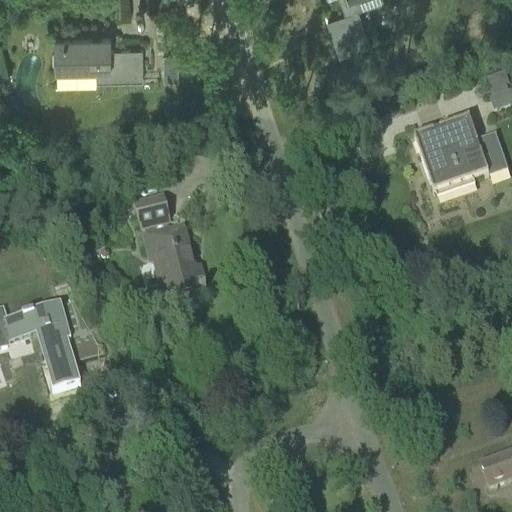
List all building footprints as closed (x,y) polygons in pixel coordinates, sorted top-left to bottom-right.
[(352,13),(345,15),(326,22),(339,58),(370,47),(364,30),(359,32),(352,13)] [(54,41),(55,71),(96,70),(96,83),(143,82),(142,50),(111,50),(110,39),(54,41)] [(179,56),(164,56),(164,81),(179,81),(179,56)] [(413,142),(432,198),(487,179),(488,182),(507,176),(494,139),(475,146),(468,123),(413,142)] [(162,200),(134,207),(136,214),(141,236),(143,236),(144,242),(151,266),(155,265),(160,285),(164,302),(176,299),(198,293),(203,292),(198,273),(192,275),(181,233),(166,236),(165,230),(169,229),(163,207),(162,200)] [(23,320),(4,326),(0,313),(0,312),(0,352),(9,350),(8,346),(39,337),(55,395),(78,388),(73,368),(103,359),(74,306),(33,318),(32,316),(22,318),(23,320)] [(511,456),(480,469),(489,492),(511,482),(511,456)]
